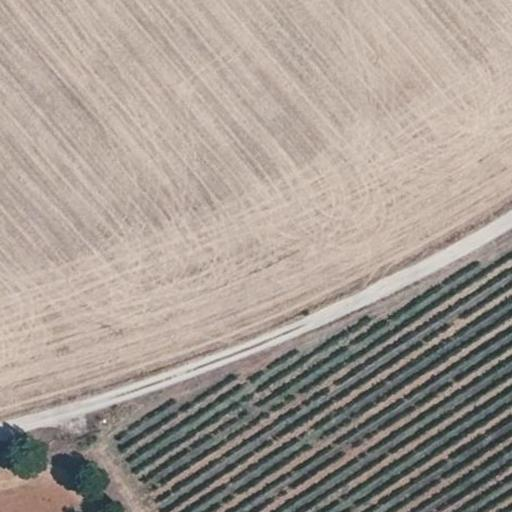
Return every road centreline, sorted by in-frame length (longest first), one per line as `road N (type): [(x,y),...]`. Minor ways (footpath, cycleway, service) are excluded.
road 1 (unclassified): [(511,217),(337,317),(0,432)]
road 2 (track): [(139,511),(74,411)]
